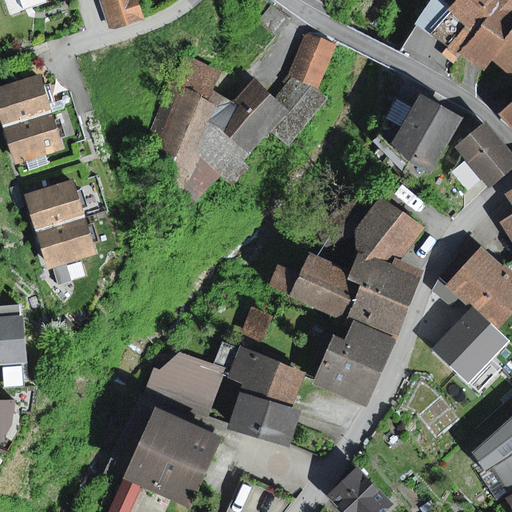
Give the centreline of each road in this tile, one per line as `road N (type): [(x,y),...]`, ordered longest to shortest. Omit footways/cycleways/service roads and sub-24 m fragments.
road 1 (residential): [(301,511),(399,364),(440,256),(460,227),(511,185)]
road 2 (residential): [(287,0),(484,106),(511,136)]
road 3 (residential): [(65,52),(195,0)]
